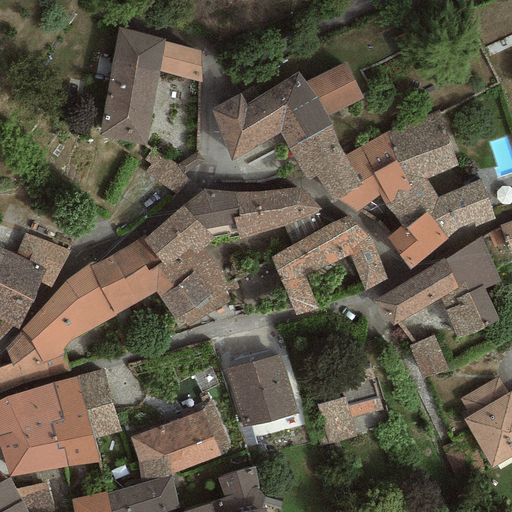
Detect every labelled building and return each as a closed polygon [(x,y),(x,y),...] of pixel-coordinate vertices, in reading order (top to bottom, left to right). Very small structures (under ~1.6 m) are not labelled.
[(158,72),(164,42),(164,39),(118,28),(98,136),(145,146),(158,72)] [(200,51),(164,42),(158,72),(201,82),(200,51)] [(345,62),(304,83),(325,117),(363,98),(345,62)] [(240,93),(211,108),(228,160),(280,133),(288,148),(330,125),(325,117),(304,83),(298,74),(246,105),(240,93)] [(439,111),(387,133),(388,135),(394,159),(409,187),(426,179),(456,165),(439,111)] [(342,154),(330,125),(288,148),(308,181),(315,177),(330,204),(338,199),(361,185),(344,157),(342,154)] [(361,185),(338,199),(355,212),(379,196),(384,205),(411,190),(409,187),(394,159),(388,135),(387,133),(344,157),(361,185)] [(174,194),(189,181),(183,174),(176,165),(160,155),(163,152),(154,145),(143,159),(151,164),(145,173),(174,194)] [(197,152),(176,165),(183,174),(204,160),(197,152)] [(436,197),(426,179),(409,187),(411,190),(384,205),(403,225),(386,238),(409,271),(459,230),(473,223),(475,228),(494,219),(479,180),(436,197)] [(299,187),(234,192),(238,217),(233,218),(237,237),(238,239),(285,226),(320,210),(299,187)] [(205,188),(183,204),(213,237),(227,234),(228,238),(237,237),(233,218),(238,217),(234,192),(205,188)] [(213,237),(183,204),(142,241),(166,268),(188,249),(195,255),(201,250),(215,238),(213,237)] [(286,248),(271,257),(295,316),(317,309),(304,276),(350,254),(365,292),(387,279),(370,236),(348,216),(331,223),(286,248)] [(511,219),(499,224),(511,258),(511,257),(511,219)] [(70,251),(24,233),(15,254),(44,269),(40,283),(50,287),(70,251)] [(480,237),(444,260),(458,288),(440,298),(457,339),(499,321),(484,289),(500,281),(480,237)] [(166,268),(142,241),(140,238),(93,265),(89,267),(114,315),(156,292),(159,297),(173,287),(161,272),(166,268)] [(44,269),(15,254),(0,248),(0,320),(17,329),(40,283),(44,269)] [(219,268),(201,250),(195,255),(188,249),(166,268),(161,272),(173,287),(159,297),(177,328),(184,323),(186,325),(230,301),(227,293),(238,288),(231,268),(221,271),(219,268)] [(373,301),(392,327),(440,298),(458,288),(444,260),(443,258),(373,301)] [(89,267),(93,265),(91,262),(69,278),(21,330),(32,340),(30,342),(42,363),(64,354),(62,349),(69,341),(114,315),(89,267)] [(32,340),(21,330),(4,349),(11,363),(0,367),(0,395),(71,374),(64,354),(42,363),(30,342),(32,340)] [(433,334),(408,346),(421,379),(447,370),(433,334)] [(280,354),(226,369),(243,428),(296,413),(280,354)] [(103,369),(76,376),(93,439),(121,432),(103,369)] [(381,409),(370,369),(339,377),(344,397),(316,404),(319,417),(312,419),(319,446),(355,437),(350,417),(381,409)] [(76,376),(52,384),(62,420),(50,423),(58,449),(63,448),(68,467),(99,462),(93,439),(76,376)] [(460,400),(469,416),(507,394),(498,377),(460,400)] [(62,420),(52,384),(5,397),(27,472),(68,467),(63,448),(58,449),(50,423),(62,420)] [(469,416),(462,419),(490,468),(511,455),(511,395),(510,392),(507,394),(469,416)] [(0,449),(9,477),(27,472),(5,397),(0,399),(0,449)] [(210,400),(195,406),(196,413),(129,437),(137,462),(140,483),(171,475),(232,452),(210,400)] [(254,467),(216,479),(224,498),(182,511),(264,511),(265,509),(261,508),(264,497),(258,491),(254,467)] [(168,511),(178,509),(171,475),(140,483),(106,493),(109,511),(168,511)] [(0,511),(26,511),(22,501),(10,478),(0,482),(0,511)] [(109,511),(106,493),(105,492),(71,499),(73,511),(109,511)]
